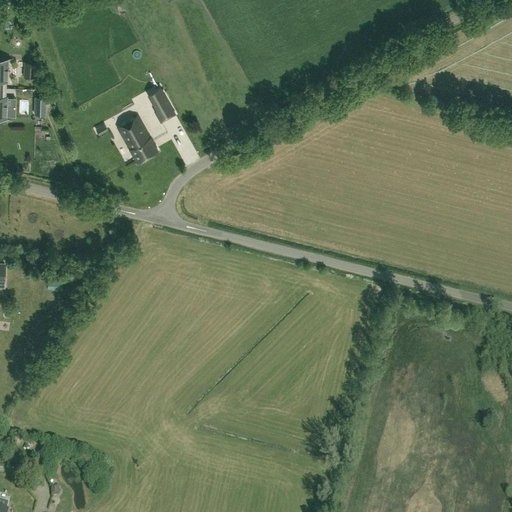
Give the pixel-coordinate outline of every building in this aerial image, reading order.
[(0,87),(4,88),(4,80),(7,80),(8,58),(11,58),(0,57),(0,87)] [(24,61),(24,76),(35,76),(36,61),(24,61)] [(4,88),(0,87),(0,118),(9,119),(9,118),(6,118),(7,96),(4,96),(4,88)] [(146,95),(161,121),(174,113),(160,87),(146,95)] [(35,114),(45,114),(45,97),(35,97),(35,114)] [(138,162),(158,151),(138,116),(118,127),(138,162)] [(178,120),(167,128),(182,148),(193,140),(178,120)] [(99,134),(108,129),(105,124),(96,129),(99,134)] [(0,336),(7,338),(8,327),(1,326),(0,335),(0,336)]
